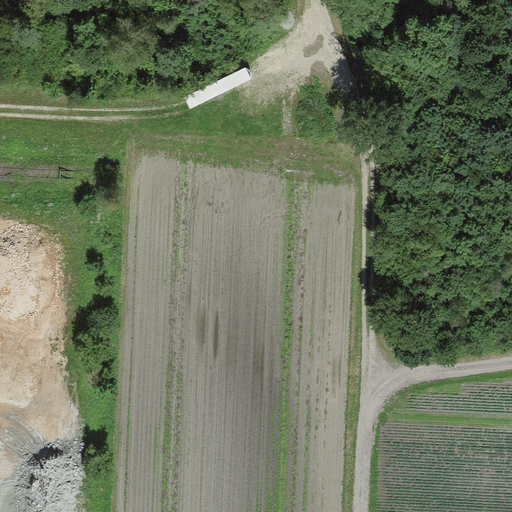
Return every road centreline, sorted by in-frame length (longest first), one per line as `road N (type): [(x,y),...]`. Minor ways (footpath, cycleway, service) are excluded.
road 1 (track): [(371,400),(370,182),(355,86),(320,0)]
road 2 (track): [(511,362),(402,379),(371,400)]
